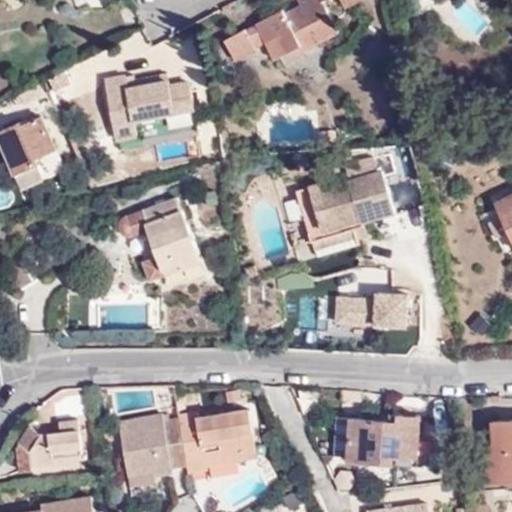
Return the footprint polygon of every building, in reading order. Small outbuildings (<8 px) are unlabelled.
[(306,50),(341,32),(324,1),(325,0),(343,0),(347,7),(361,0),(310,0),(302,4),(287,12),(285,9),(257,23),(258,24),(247,30),(246,29),(225,39),(235,60),(256,49),(255,47),(266,41),(267,43),(279,37),(286,51),(287,51),(302,43),(306,50)] [(413,0),(421,14),(447,0),(413,0)] [(291,57),(306,50),(302,43),(287,51),(291,57)] [(103,80),(115,138),(135,135),(132,119),(192,107),(187,82),(168,86),(167,81),(126,88),(124,76),(103,80)] [(0,137),(14,166),(37,154),(55,145),(40,114),(20,123),(19,118),(0,127),(0,137)] [(48,175),(37,154),(14,166),(24,187),(48,175)] [(310,242),(362,225),(360,221),(395,209),(382,170),(348,181),(345,174),(292,190),(301,218),(310,242)] [(511,191),(495,200),(511,235),(511,191)] [(147,225),(152,240),(158,257),(151,259),(145,262),(150,278),(163,274),(200,260),(177,196),(124,216),(121,220),(120,225),(123,231),(128,233),(147,225)] [(365,233),(362,225),(310,242),(312,249),(353,236),(354,238),(365,233)] [(158,257),(152,240),(146,242),(151,259),(158,257)] [(28,249),(6,262),(21,287),(42,274),(28,249)] [(203,268),(200,260),(163,274),(166,283),(203,268)] [(377,296),(338,294),(338,323),(421,324),(419,290),(377,289),(377,296)] [(397,456),(420,458),(421,415),(398,413),(397,420),(348,417),(347,461),(396,463),(397,456)] [(196,415),(177,417),(177,421),(184,465),(185,473),(203,471),(203,467),(238,462),(237,448),(253,446),(249,414),(240,415),(233,416),(196,420),(196,415)] [(184,465),(177,421),(162,422),(160,415),(117,420),(124,473),(148,470),(149,476),(170,472),(169,467),(184,465)] [(488,449),(491,483),(511,480),(511,417),(492,419),(494,449),(488,449)] [(35,462),(69,459),(69,452),(87,450),(83,418),(63,419),(65,429),(46,432),(34,423),(23,440),(34,448),(35,462)] [(237,448),(238,462),(255,460),(253,446),(237,448)] [(69,452),(69,459),(87,457),(87,450),(69,452)] [(420,465),(420,458),(397,456),(396,463),(420,465)] [(150,481),(149,476),(148,470),(124,473),(125,484),(150,481)] [(97,511),(96,495),(46,502),(46,507),(17,511),(16,511),(97,511)] [(427,511),(426,502),(365,510),(365,511),(427,511)]
